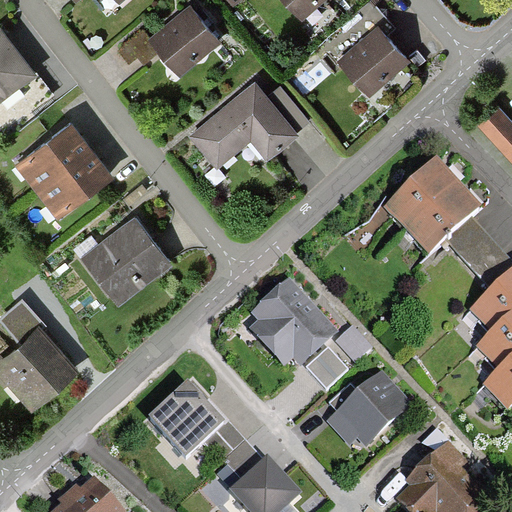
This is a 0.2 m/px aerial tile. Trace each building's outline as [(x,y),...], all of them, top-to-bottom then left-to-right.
[(287,0),(303,17),(322,0),(287,0)] [(390,30),(396,25),(373,0),(370,0),(324,40),(371,94),(414,57),(390,30)] [(179,74),(222,38),(191,1),(153,32),(146,24),(118,47),(129,60),(136,54),(144,63),(159,50),(179,74)] [(0,134),(54,94),(1,25),(0,25),(0,134)] [(306,68),(292,80),(305,94),(318,83),(306,68)] [(282,82),(269,93),(256,78),(238,93),(190,133),(218,166),(250,139),(266,158),(312,118),(282,82)] [(479,123),(511,158),(511,119),(499,105),(479,123)] [(15,160),(58,215),(91,189),(115,171),(71,116),(48,134),(15,160)] [(429,257),(447,241),(473,218),(483,208),(438,159),(385,208),(429,257)] [(142,182),(124,197),(130,204),(148,189),(142,182)] [(79,254),(119,305),(175,261),(135,210),(107,232),(79,254)] [(511,272),(511,260),(473,218),(447,241),(493,290),(511,272)] [(511,272),(493,290),(470,310),(491,333),(476,348),(497,372),(481,386),(507,414),(511,409),(511,272)] [(294,359),(302,367),(339,333),(291,280),(253,314),(259,322),(251,329),(285,367),(294,359)] [(0,355),(0,372),(31,408),(79,366),(39,321),(0,355)] [(357,336),(347,345),(360,360),(370,351),(357,336)] [(329,348),(307,368),(327,390),(349,370),(329,348)] [(339,413),(330,421),(350,444),(359,436),(367,445),(412,406),(384,374),(360,394),(339,413)] [(189,383),(151,417),(188,458),(205,443),(226,424),(189,383)] [(339,413),(360,394),(352,386),(331,404),(339,413)] [(229,421),(226,424),(205,443),(223,463),(225,461),(247,441),(229,421)] [(265,462),(247,441),(225,461),(243,481),(265,462)] [(481,511),(490,504),(439,452),(407,484),(412,490),(400,502),(409,511),(481,511)] [(284,511),(302,496),(270,460),(233,492),(250,511),(284,511)] [(125,511),(96,479),(83,491),(78,486),(60,503),(64,508),(58,511),(125,511)]
